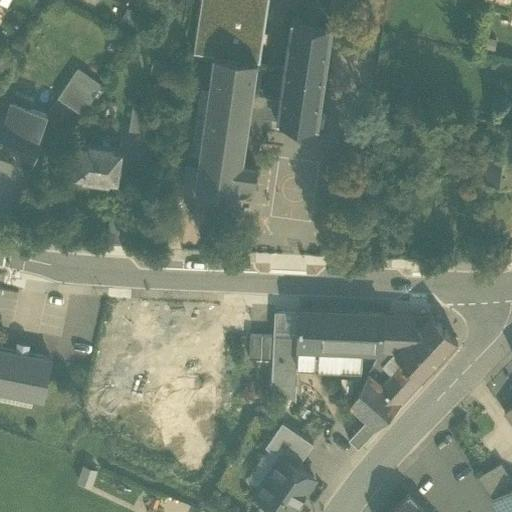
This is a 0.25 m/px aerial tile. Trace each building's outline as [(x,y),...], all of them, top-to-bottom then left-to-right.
[(267,0),(199,0),(192,50),(213,53),(256,59),(256,60),(259,60),(267,0)] [(278,107),(276,117),(317,123),(331,23),(328,23),(331,0),(306,0),(304,19),(291,17),(278,107)] [(7,47),(0,60),(0,91),(20,53),(7,47)] [(267,93),(262,86),(253,85),(256,60),(256,59),(213,53),(210,80),(209,90),(200,88),(197,110),(205,111),(195,184),(194,184),(194,185),(237,191),(237,190),(252,192),(257,161),(241,159),(250,102),(265,105),(267,93)] [(77,67),(57,97),(82,113),(102,84),(77,67)] [(15,90),(6,116),(3,115),(0,125),(0,151),(29,162),(41,129),(40,128),(46,111),(30,106),(33,97),(15,90)] [(146,104),(132,102),(129,129),(142,131),(146,104)] [(276,117),(278,107),(265,105),(250,102),(241,159),(257,161),(264,116),(276,117)] [(511,123),(510,123),(488,119),(479,175),(511,180),(511,123)] [(121,147),(79,141),(74,176),(116,182),(121,147)] [(384,310),(299,306),(299,310),(297,344),(297,364),(361,367),(361,347),(380,348),(384,310)] [(299,310),(275,309),(273,333),(272,357),(271,380),(296,381),(297,364),(297,344),(299,310)] [(430,312),(384,310),(380,348),(394,350),(402,358),(391,372),(381,383),(400,401),(421,377),(421,376),(457,338),(431,314),(430,312)] [(261,332),(250,332),(249,356),(260,356),(261,332)] [(273,333),(261,332),(260,356),(272,357),(273,333)] [(51,355),(29,351),(31,341),(17,339),(15,348),(0,345),(0,387),(42,397),(51,355)] [(394,350),(380,348),(373,361),(380,368),(383,364),(391,372),(402,358),(394,350)] [(511,364),(487,385),(504,410),(511,403),(511,364)] [(381,383),(367,371),(349,403),(365,418),(375,426),(400,401),(381,383)] [(365,418),(348,436),(358,445),(375,426),(365,418)] [(282,419),(265,443),(281,454),(282,452),(297,463),(312,440),(282,419)] [(297,463),(282,452),(281,454),(255,491),(268,500),(268,506),(276,511),(280,511),(284,511),(285,511),(287,511),(314,475),(297,463)] [(511,478),(501,460),(479,474),(492,496),(511,483),(511,478)] [(88,481),(93,466),(78,461),(73,477),(88,481)] [(511,511),(511,483),(492,496),(502,511),(511,511)] [(427,511),(407,491),(385,511),(427,511)]
